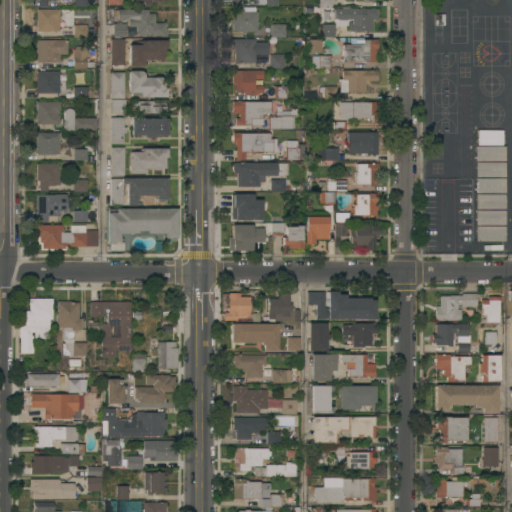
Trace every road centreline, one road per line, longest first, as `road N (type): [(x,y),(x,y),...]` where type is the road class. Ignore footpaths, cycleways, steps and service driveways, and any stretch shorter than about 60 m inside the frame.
road 1 (residential): [(1,511),(2,0)]
road 2 (residential): [(511,273),(0,273)]
road 3 (residential): [(407,273),(406,0)]
road 4 (residential): [(407,511),(407,273)]
road 5 (tertiary): [(201,223),(201,0)]
road 6 (tertiary): [(201,511),(201,321)]
